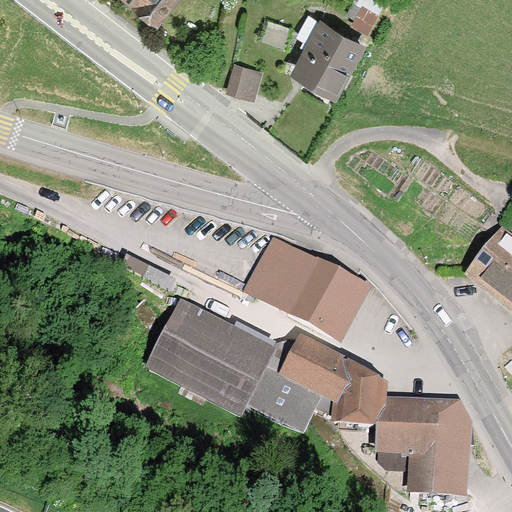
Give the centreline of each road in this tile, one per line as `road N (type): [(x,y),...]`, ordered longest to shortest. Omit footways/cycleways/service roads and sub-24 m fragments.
road 1 (secondary): [(325,210),(43,0)]
road 2 (tertiary): [(0,128),(294,213),(325,210)]
road 3 (secondary): [(511,452),(432,315),(325,210)]
